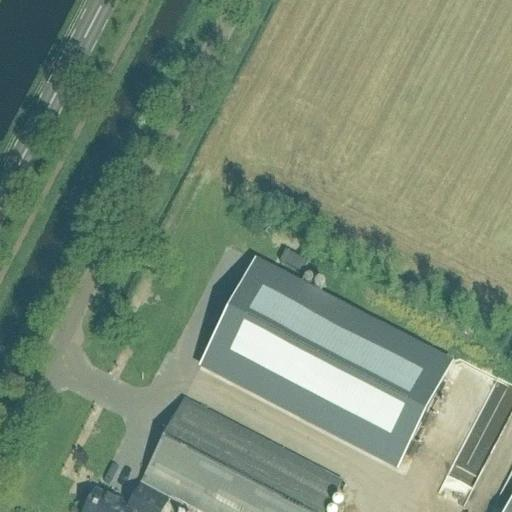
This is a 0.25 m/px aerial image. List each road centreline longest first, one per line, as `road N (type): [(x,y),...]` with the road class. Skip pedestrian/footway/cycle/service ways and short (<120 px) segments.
road 1 (unclassified): [(0,458),(239,0)]
road 2 (primary): [(0,198),(103,0)]
